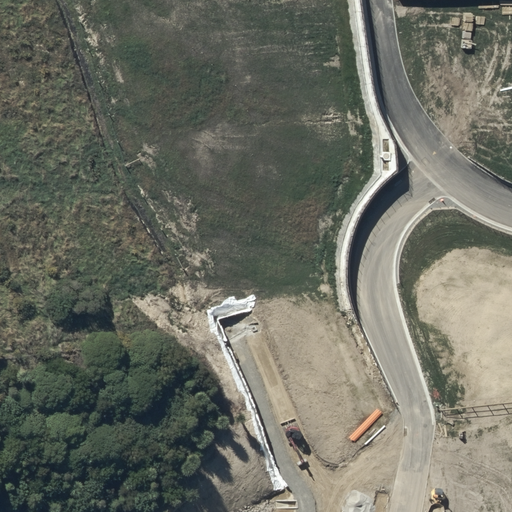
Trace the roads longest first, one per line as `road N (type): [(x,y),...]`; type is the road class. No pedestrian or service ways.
road 1 (residential): [(443,164),(386,220),(372,271),(379,313),(419,415),(406,511)]
road 2 (residential): [(443,164),(392,83),(381,0)]
